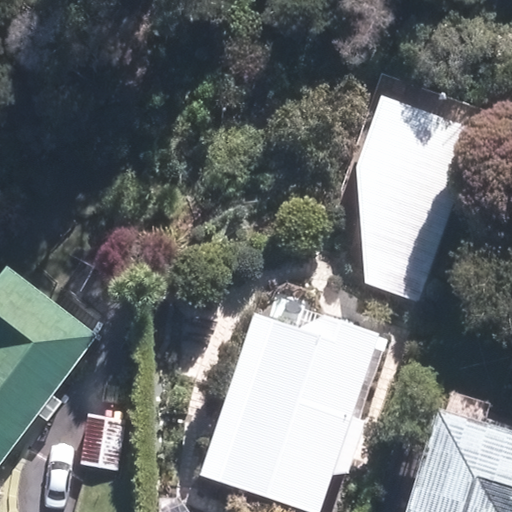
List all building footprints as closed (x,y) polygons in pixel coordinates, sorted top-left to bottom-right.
[(471,141),(365,109),(346,172),(360,285),(423,304),(471,141)] [(0,511),(0,463),(91,339),(0,272),(0,511)] [(316,511),(375,339),(305,315),(258,300),(197,482),(285,511),(316,511)] [(123,473),(126,422),(85,420),(82,470),(123,473)] [(511,511),(511,444),(428,421),(405,506),(403,511),(511,511)]
